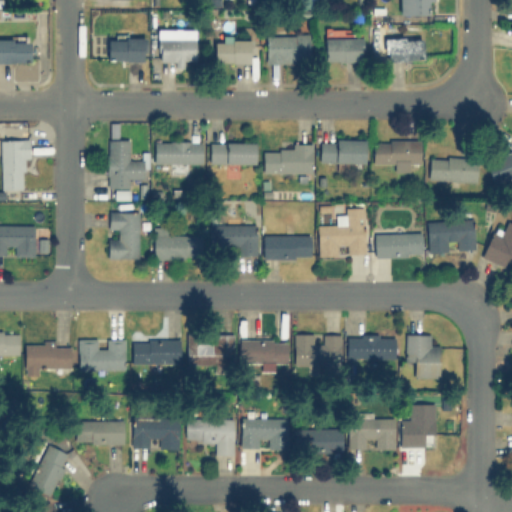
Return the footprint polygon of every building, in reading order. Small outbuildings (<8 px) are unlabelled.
[(405,0),(405,13),(426,13),(426,0),(405,0)] [(194,28),(156,28),(156,63),(194,63),(194,28)] [(308,33),(264,33),(264,61),(308,61),(308,33)] [(384,60),(420,59),(420,34),(383,35),(384,60)] [(141,36),(106,36),(106,60),(141,60),(141,36)] [(212,36),(212,61),(250,61),(250,36),(212,36)] [(324,36),(324,60),(360,60),(360,36),(324,36)] [(0,63),(29,63),(29,37),(0,37),(0,63)] [(0,188),(25,188),(25,138),(0,138),(0,188)] [(105,138),(105,186),(129,186),(129,177),(143,177),(143,159),(128,159),(128,138),(105,138)] [(318,138),(318,161),(363,161),(363,138),(318,138)] [(418,169),(418,139),(371,139),(371,163),(393,163),(393,169),(418,169)] [(153,162),(200,162),(200,140),(153,140),(153,162)] [(253,141),(207,141),(207,162),(253,162),(253,141)] [(261,172),(310,173),(310,146),(261,145),(261,172)] [(511,175),(511,151),(485,160),(492,182),(511,175)] [(428,180),(475,180),(475,157),(428,156),(428,180)] [(316,224),(316,255),(340,255),(340,253),(363,253),(362,205),(343,206),(343,214),(335,214),(335,223),(316,224)] [(136,257),(137,211),(107,211),(107,228),(117,228),(117,237),(107,237),(106,257),(136,257)] [(425,220),(426,251),(450,250),(450,249),(472,249),(471,218),(425,220)] [(481,257),(503,265),(506,256),(511,258),(511,223),(505,221),(502,229),(493,226),(481,257)] [(254,223),(210,223),(210,246),(232,246),(232,254),(254,254),(254,223)] [(33,224),(0,224),(0,253),(3,253),(3,245),(12,245),(12,255),(33,255),(33,224)] [(151,258),(190,258),(190,225),(151,225),(151,258)] [(373,255),(420,255),(420,232),(373,232),(373,255)] [(261,257),(308,257),(308,234),(261,234),(261,257)] [(0,354),(17,354),(17,330),(0,330),(0,354)] [(185,364),(231,364),(231,333),(213,333),(213,339),(184,339),(185,364)] [(291,364),(337,364),(337,333),(291,333),(291,364)] [(437,376),(437,343),(428,343),(428,333),(404,333),(404,364),(414,364),(414,376),(437,376)] [(392,358),(392,334),(345,334),(345,358),(392,358)] [(122,338),(104,338),(104,346),(96,346),(96,339),(77,340),(77,369),(123,368),(122,338)] [(176,338),(129,338),(129,362),(176,362),(176,338)] [(239,338),(239,361),(285,361),(285,338),(239,338)] [(23,342),(22,373),(39,373),(39,367),(68,367),(69,343),(23,342)] [(432,402),(408,402),(408,418),(399,418),(399,441),(432,441),(432,402)] [(393,417),(372,417),(372,413),(346,413),(346,447),(365,447),(365,439),(373,439),(373,447),(393,447),(393,417)] [(239,446),(257,447),(257,439),(266,439),(266,447),(284,447),(284,416),(239,416),(239,446)] [(147,446),(147,438),(169,438),(169,417),(129,417),(129,446),(147,446)] [(231,418),(204,418),(204,442),(213,442),(213,453),(231,453),(231,418)] [(121,419),(78,419),(78,442),(121,442),(121,419)] [(340,427),(297,427),(297,451),(340,451),(340,427)] [(26,484),(49,495),(68,454),(45,443),(26,484)] [(48,511),(51,506),(39,502),(35,511),(48,511)]
